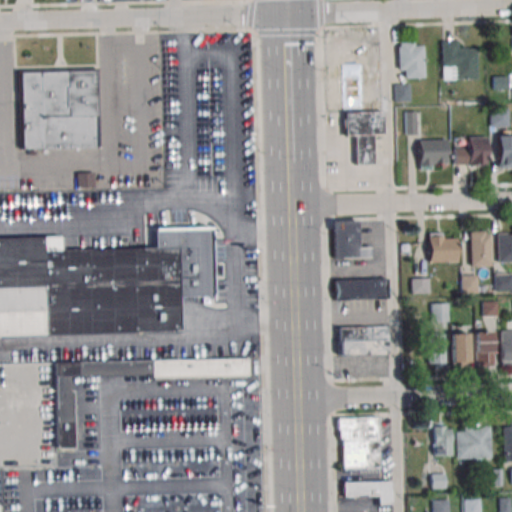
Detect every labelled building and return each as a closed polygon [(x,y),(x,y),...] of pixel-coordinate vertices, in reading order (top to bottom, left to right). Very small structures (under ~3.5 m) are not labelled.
[(476,79),(476,49),(458,49),(458,39),(440,39),(440,79),(476,79)] [(397,44),(398,71),(403,70),(403,79),(423,78),(422,47),(413,47),(413,43),(397,44)] [(340,65),(343,136),(352,136),(353,165),(373,164),(372,133),(381,133),(379,63),(340,65)] [(17,75),(19,150),(98,148),(96,73),(17,75)] [(493,78),(493,91),(508,91),(507,77),(493,78)] [(392,101),(408,101),(408,83),(392,83),(392,101)] [(507,126),(507,108),(487,108),(487,126),(507,126)] [(168,151),(178,151),(178,109),(168,109),(168,151)] [(413,111),(403,111),(403,133),(413,133),(413,111)] [(496,167),(511,167),(511,132),(496,132),(496,167)] [(485,165),(485,136),(463,136),(463,146),(452,146),(452,165),(485,165)] [(416,139),(416,166),(445,166),(445,139),(416,139)] [(331,223),(357,222),(357,247),(370,247),(370,257),(332,258),(331,223)] [(212,296),(210,229),(153,230),(153,248),(59,250),(59,237),(0,238),(0,334),(178,331),(177,297),(212,296)] [(468,230),(468,265),(489,265),(489,230),(468,230)] [(495,261),(511,261),(511,232),(495,232),(495,261)] [(454,233),(427,233),(427,261),(454,261),(454,233)] [(491,290),(511,290),(511,273),(491,273),(491,290)] [(458,275),(458,292),(476,292),(476,275),(458,275)] [(409,277),(409,292),(428,292),(428,277),(409,277)] [(332,280),(333,300),(387,298),(387,278),(332,280)] [(496,301),(480,302),(481,316),(496,315),(496,301)] [(509,308),(509,301),(500,302),(500,309),(509,308)] [(446,321),(446,303),(429,303),(429,321),(446,321)] [(336,327),(337,355),(389,353),(388,325),(336,327)] [(498,365),(511,365),(511,329),(498,330),(498,365)] [(473,366),(491,366),(491,330),(473,330),(473,366)] [(449,332),(449,367),(466,367),(466,332),(449,332)] [(443,333),(426,333),(426,368),(443,368),(443,333)] [(55,449),(72,449),(72,377),(246,375),(246,359),(54,361),(55,449)] [(335,418),(335,429),(337,430),(337,436),(339,439),(340,468),(379,467),(378,417),(335,418)] [(450,456),(450,423),(431,423),(431,456),(450,456)] [(511,424),(509,424),(509,428),(501,428),(502,463),(511,463),(511,424)] [(490,458),(489,425),(454,425),(454,459),(490,458)] [(500,469),(500,487),(491,487),(491,469),(500,469)] [(444,473),(430,473),(430,487),(444,487),(444,473)] [(341,482),(341,496),(376,495),(376,504),(390,504),(390,481),(341,482)] [(498,511),(508,511),(508,497),(498,497),(498,511)] [(446,511),(446,499),(430,499),(430,511),(446,511)] [(462,511),(477,511),(477,499),(462,499),(462,511)]
